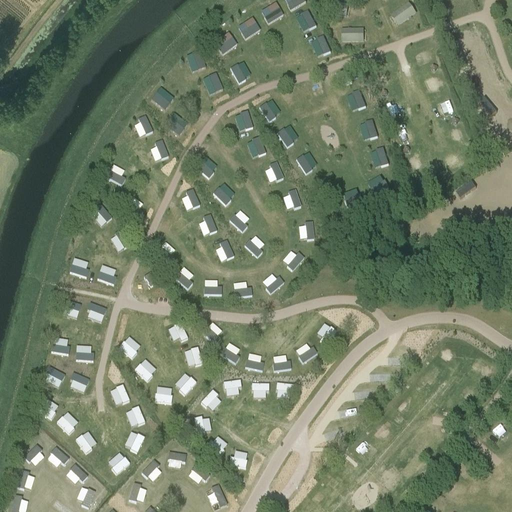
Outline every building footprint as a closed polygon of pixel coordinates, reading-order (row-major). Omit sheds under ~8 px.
[(284,0),(291,13),(307,4),(304,0),(284,0)] [(327,18),(348,18),(348,3),(327,3),(327,18)] [(391,16),(399,27),(418,15),(410,3),(391,16)] [(261,14),(269,26),(284,17),(276,5),(261,14)] [(296,20),(304,34),(317,27),(309,13),(296,20)] [(238,29),(245,41),(261,33),(254,20),(238,29)] [(342,30),(342,43),(365,43),(365,29),(342,30)] [(223,57),(238,47),(229,35),(215,45),(223,57)] [(193,56),(186,58),(192,74),(198,72),(193,56)] [(231,70),(239,85),(252,78),(244,64),(231,70)] [(202,81),(210,97),(224,91),(217,75),(202,81)] [(151,101),(165,112),(175,100),(161,89),(151,101)] [(355,95),(359,111),(367,109),(362,93),(355,95)] [(488,94),(480,97),(483,104),(491,101),(488,94)] [(353,97),(347,99),(353,113),(359,111),(353,97)] [(260,108),(268,123),(281,116),(273,101),(260,108)] [(449,101),(444,104),(452,118),(457,115),(449,101)] [(235,117),(239,133),(253,130),(249,113),(235,117)] [(175,115),(166,127),(179,137),(188,125),(175,115)] [(147,119),(133,125),(140,139),(153,133),(147,119)] [(375,123),(360,126),(364,143),(378,140),(375,123)] [(290,127),(278,135),(287,149),(299,141),(290,127)] [(261,140),(247,144),(252,159),(266,155),(261,140)] [(156,150),(152,151),(155,163),(168,160),(164,142),(155,144),(156,150)] [(371,154),(375,170),(389,166),(385,150),(371,154)] [(309,154),(297,161),(306,176),(318,168),(309,154)] [(197,170),(209,180),(218,169),(207,159),(197,170)] [(264,171),(271,186),(285,179),(278,165),(264,171)] [(122,188),(126,181),(122,179),(125,173),(114,166),(107,179),(122,188)] [(501,201),(511,200),(511,183),(511,182),(510,182),(509,172),(499,173),(501,201)] [(383,178),(368,184),(373,197),(389,191),(383,178)] [(315,186),(321,198),(333,191),(326,180),(315,186)] [(226,207),(235,196),(224,185),(214,196),(226,207)] [(471,185),(462,193),(480,215),(489,207),(471,185)] [(358,190),(343,196),(347,210),(363,204),(358,190)] [(284,200),(288,212),(302,208),(296,191),(289,193),(290,198),(284,200)] [(181,198),(187,213),(201,207),(194,192),(181,198)] [(134,200),(131,204),(140,211),(143,206),(134,200)] [(129,213),(137,219),(141,213),(133,207),(129,213)] [(240,212),(230,223),(242,233),(252,222),(240,212)] [(204,219),(205,223),(199,225),(204,238),(217,233),(211,216),(204,219)] [(314,224),(305,224),(306,229),(299,229),(300,242),(314,241),(314,224)] [(257,259),(263,254),(260,251),(265,246),(256,237),(245,247),(257,259)] [(220,245),(222,249),(217,251),(220,263),(234,259),(229,242),(220,245)] [(162,248),(172,257),(176,252),(166,244),(162,248)] [(167,260),(170,256),(163,250),(160,254),(167,260)] [(282,263),(293,273),(304,262),(293,252),(282,263)] [(183,270),(180,275),(191,281),(194,276),(183,270)] [(180,275),(175,281),(188,291),(193,285),(180,275)] [(274,275),(262,285),(271,296),(283,286),(274,275)] [(205,297),(222,297),(222,289),(218,289),(218,282),(205,283),(205,297)] [(236,300),(253,298),(252,289),(248,290),(247,284),(234,286),(236,300)] [(311,304),(322,296),(313,285),(299,296),(304,303),(308,300),(311,304)] [(141,300),(151,293),(148,289),(138,295),(141,300)] [(292,310),(278,321),(282,327),(286,324),(290,329),(300,321),(292,310)] [(419,328),(425,329),(426,324),(435,325),(436,316),(420,315),(419,328)] [(455,318),(439,319),(440,332),(447,331),(447,328),(455,328),(455,318)] [(501,341),(511,342),(511,318),(504,318),(501,341)] [(496,335),(497,320),(488,320),(487,335),(496,335)] [(126,336),(115,340),(119,350),(138,343),(132,327),(123,330),(126,336)] [(217,328),(210,335),(216,341),(223,334),(217,328)] [(177,330),(164,337),(168,343),(180,336),(177,330)] [(93,359),(102,356),(95,334),(85,337),(93,359)] [(257,342),(265,354),(278,346),(271,334),(257,342)] [(218,356),(230,343),(225,338),(213,351),(218,356)] [(311,360),(322,347),(312,339),(301,352),(311,360)] [(178,362),(189,356),(190,360),(201,355),(195,343),(173,353),(178,362)] [(130,363),(134,369),(149,359),(146,354),(130,363)] [(245,377),(256,370),(248,358),(233,367),(238,374),(241,372),(245,377)] [(333,364),(328,370),(341,382),(346,376),(333,364)] [(191,370),(194,379),(201,377),(198,368),(191,370)] [(418,376),(424,389),(433,385),(426,372),(418,376)] [(147,384),(152,381),(148,374),(137,381),(154,405),(160,402),(147,384)] [(324,381),(313,387),(321,400),(332,393),(324,381)] [(212,393),(217,399),(220,397),(224,401),(234,393),(225,382),(212,393)] [(158,393),(162,399),(174,391),(170,386),(158,393)] [(406,389),(401,397),(413,404),(418,396),(406,389)] [(366,412),(376,399),(367,391),(356,404),(366,412)] [(296,405),(306,416),(315,408),(306,397),(296,405)] [(462,410),(464,401),(450,398),(448,407),(462,410)] [(112,410),(116,416),(132,404),(128,399),(112,410)] [(68,407),(60,414),(66,420),(62,424),(73,435),(85,425),(68,407)] [(140,407),(120,420),(125,427),(138,419),(143,427),(150,423),(140,407)] [(400,421),(404,413),(391,407),(387,415),(400,421)] [(288,416),(280,426),(292,435),(300,425),(288,416)] [(433,423),(444,433),(450,426),(439,416),(433,423)] [(375,420),(360,437),(372,447),(378,439),(376,437),(384,427),(389,431),(393,427),(384,419),(380,424),(375,420)] [(250,435),(256,428),(252,425),(246,432),(250,435)] [(333,425),(327,436),(340,443),(346,431),(333,425)] [(91,428),(72,442),(77,448),(96,434),(91,428)] [(423,452),(431,448),(424,434),(415,439),(423,452)] [(271,437),(266,448),(280,454),(285,443),(271,437)] [(165,464),(179,446),(171,441),(158,458),(165,464)] [(322,462),(330,453),(320,445),(313,454),(322,462)] [(417,467),(423,461),(408,447),(402,453),(417,467)] [(341,464),(353,472),(360,462),(348,454),(341,464)] [(107,461),(97,472),(102,477),(113,466),(107,461)] [(181,474),(187,480),(199,466),(194,461),(181,474)] [(306,462),(294,469),(302,482),(313,475),(306,462)] [(396,490),(401,479),(387,473),(382,485),(396,490)] [(321,488),(313,498),(326,509),(335,498),(321,488)] [(378,492),(367,497),(372,509),(384,504),(378,492)] [(196,511),(187,503),(177,511),(196,511)] [(243,503),(235,511),(246,511),(249,509),(243,503)]
